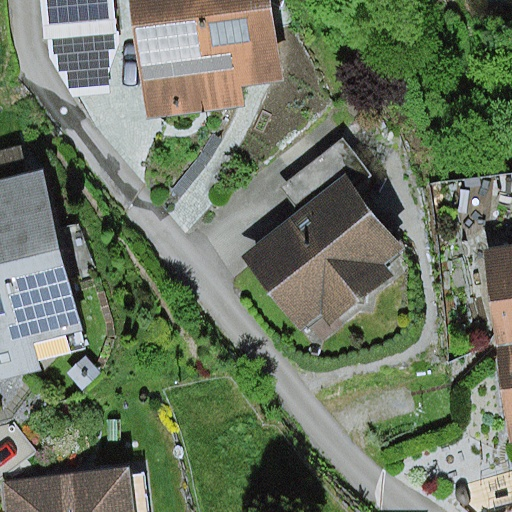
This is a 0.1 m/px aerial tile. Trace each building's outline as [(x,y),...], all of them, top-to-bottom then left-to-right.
[(272,0),(118,0),(132,116),(244,102),(242,86),(283,81),(272,0)] [(5,159),(0,160),(0,391),(100,365),(51,182),(14,192),(5,159)] [(382,170),(274,257),(338,335),(445,249),(382,170)] [(511,249),(484,254),(498,346),(511,343),(511,249)] [(511,347),(498,350),(509,445),(511,444),(511,347)] [(171,511),(166,473),(22,487),(25,511),(171,511)]
